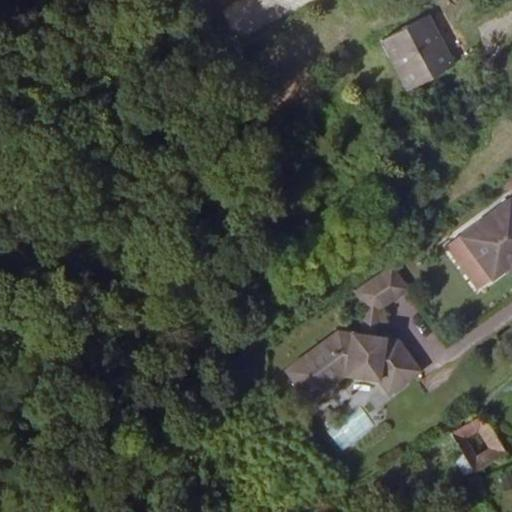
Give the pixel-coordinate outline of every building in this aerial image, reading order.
[(471,60),(446,18),(398,47),(424,89),(471,60)] [(511,197),(468,227),(498,272),(511,262),(511,197)] [(414,248),(374,273),(385,290),(379,318),(355,313),(300,350),(323,383),(360,357),(395,363),(404,378),(437,356),(415,324),(393,320),(395,296),(427,275),(414,248)] [(334,426),(342,445),(367,434),(359,415),(334,426)] [(443,443),(470,478),(502,456),(476,421),(443,443)]
